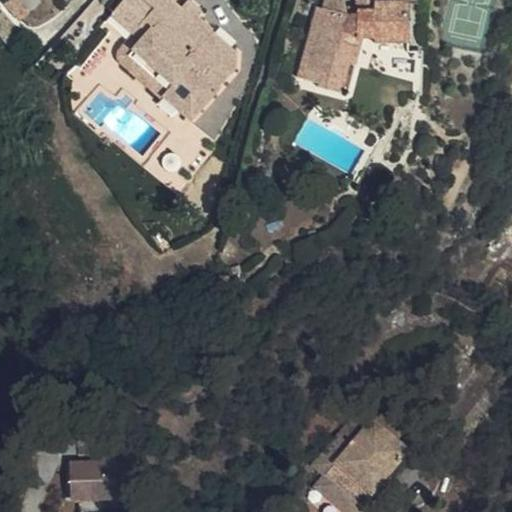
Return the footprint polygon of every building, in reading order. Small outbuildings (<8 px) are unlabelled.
[(122,0),(117,6),(133,20),(142,29),(148,23),(138,14),(150,0),(122,0)] [(150,0),(138,14),(148,23),(142,29),(128,45),(164,79),(157,86),(152,93),(169,107),(175,100),(187,111),(232,62),(232,44),(195,10),(193,8),(191,10),(181,0),(150,0)] [(196,0),(181,0),(191,10),(193,8),(195,10),(200,4),(196,0)] [(362,70),(369,71),(374,47),(386,47),(386,52),(419,51),(418,8),(408,8),(388,9),(387,0),(367,0),(367,13),(367,21),(359,22),(357,14),(354,3),(337,3),(334,13),(327,13),(309,83),(328,87),(327,92),(355,97),(362,70)] [(367,13),(357,14),(359,22),(367,21),(367,13)] [(142,29),(133,20),(119,37),(120,54),(157,86),(164,79),(128,45),(142,29)] [(415,418),(393,399),(383,411),(405,429),(415,418)] [(405,429),(383,411),(371,400),(323,454),(334,465),(357,484),(376,464),(387,474),(417,440),(405,429)] [(83,490),(88,490),(123,487),(123,472),(144,469),(143,448),(81,454),(83,490)] [(356,509),(387,474),(376,464),(357,484),(334,465),(322,479),(356,509)]
